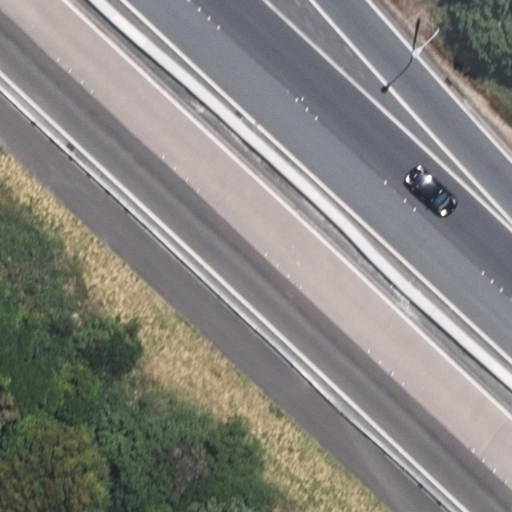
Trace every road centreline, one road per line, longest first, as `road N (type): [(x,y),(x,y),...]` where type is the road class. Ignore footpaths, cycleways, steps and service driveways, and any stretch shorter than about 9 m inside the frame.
road 1 (secondary): [(511,491),(0,4)]
road 2 (secondary): [(187,0),(511,296)]
road 3 (secondary): [(330,0),(511,215)]
